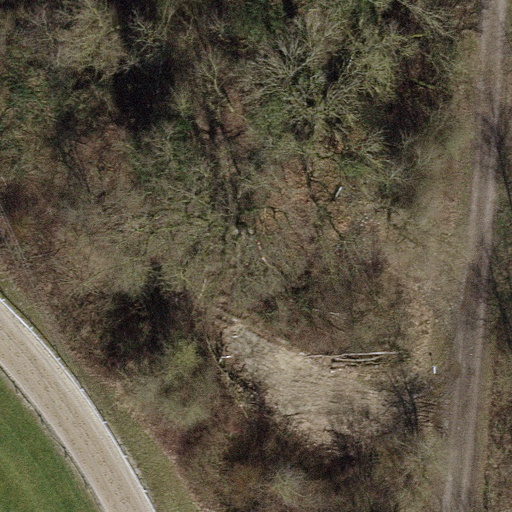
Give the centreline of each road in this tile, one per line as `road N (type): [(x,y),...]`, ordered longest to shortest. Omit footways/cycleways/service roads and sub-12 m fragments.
road 1 (track): [(483,0),(449,511)]
road 2 (track): [(132,511),(0,335)]
